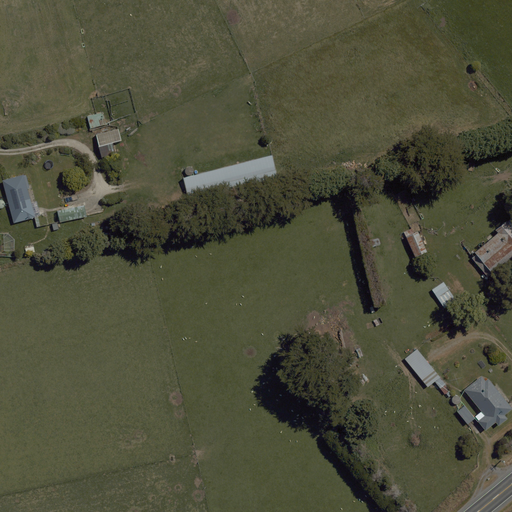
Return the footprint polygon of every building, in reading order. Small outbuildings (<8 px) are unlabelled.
[(89,114),(92,127),(107,124),(104,111),(89,114)] [(120,127),(96,133),(99,148),(123,142),(120,127)] [(273,153),(184,177),(191,202),(279,178),(273,153)] [(28,190),(32,189),(27,172),(1,179),(14,223),(40,215),(35,201),(32,202),(28,190)] [(58,210),(59,215),(39,220),(40,226),(62,221),(89,216),(86,204),(58,210)] [(511,213),(496,226),(499,230),(468,256),(487,279),(511,258),(511,213)] [(414,231),(412,227),(403,232),(415,256),(429,250),(419,229),(414,231)] [(380,245),(378,237),(371,239),(373,247),(380,245)] [(457,299),(445,281),(432,290),(444,308),(457,299)] [(440,387),(446,382),(416,347),(403,358),(428,387),(435,381),(440,387)] [(511,411),(483,373),(448,399),(452,404),(467,424),(474,418),(484,431),(495,423),(498,427),(509,419),(506,415),(511,411)]
